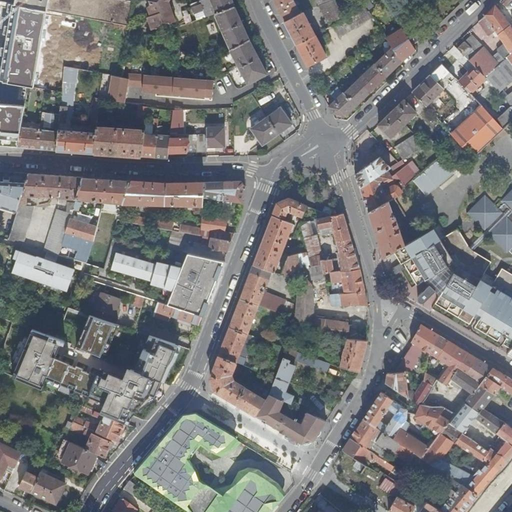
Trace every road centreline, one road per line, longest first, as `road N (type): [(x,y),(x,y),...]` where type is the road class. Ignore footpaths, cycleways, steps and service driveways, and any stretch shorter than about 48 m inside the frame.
road 1 (residential): [(273,173),(184,391),(90,511)]
road 2 (residential): [(273,173),(0,161)]
road 3 (residential): [(378,291),(376,362),(355,412),(285,511)]
road 4 (residential): [(325,144),(364,121),(488,0)]
road 5 (residential): [(255,0),(325,144)]
road 6 (residential): [(325,144),(378,291)]
road 7 (residential): [(378,291),(511,370)]
